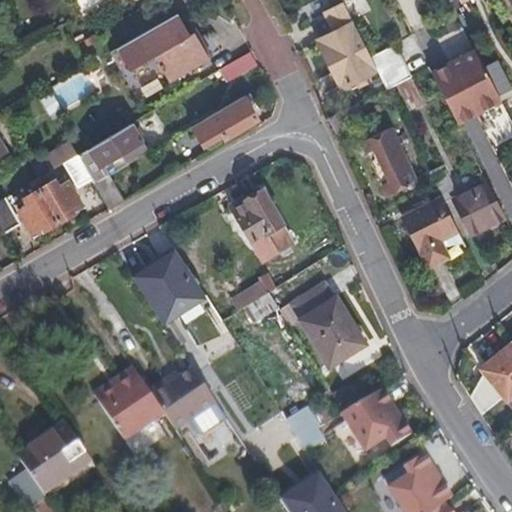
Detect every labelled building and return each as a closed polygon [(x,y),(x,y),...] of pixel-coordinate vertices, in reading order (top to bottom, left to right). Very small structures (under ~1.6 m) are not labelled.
[(371,57),(353,22),(344,4),(313,20),(322,38),(318,41),(342,89),(377,71),(371,57)] [(155,57),(170,83),(210,60),(195,32),(190,35),(178,14),(117,48),(130,71),(155,57)] [(396,45),(371,57),(377,71),(379,74),(404,61),(396,45)] [(475,50),(432,72),(458,124),(502,101),(475,50)] [(257,63),(251,52),(225,68),(221,70),(226,82),(231,79),(257,63)] [(412,77),(404,61),(379,74),(387,90),(412,77)] [(52,120),(110,85),(98,64),(38,97),(52,120)] [(413,79),(397,87),(410,111),(424,104),(413,79)] [(245,96),(192,127),(204,146),(222,135),(225,139),(258,119),(245,96)] [(367,120),(359,104),(329,118),(336,133),(367,120)] [(92,178),(95,184),(109,176),(102,165),(122,154),(127,161),(147,149),(133,124),(79,155),(92,178)] [(418,182),(392,127),(361,141),(387,196),(418,182)] [(92,178),(79,155),(64,164),(78,187),(92,178)] [(441,198),(445,204),(453,199),(458,197),(443,165),(429,172),(436,187),(441,198)] [(428,171),(420,175),(428,191),(436,187),(429,172),(428,171)] [(95,184),(110,209),(125,200),(110,175),(109,176),(95,184)] [(40,178),(35,181),(40,189),(45,186),(40,178)] [(82,205),(68,181),(59,187),(55,180),(45,186),(40,189),(60,223),(74,214),(72,211),(82,205)] [(30,184),(34,192),(40,189),(35,181),(30,184)] [(506,217),(488,182),(458,197),(453,199),(471,234),(506,217)] [(60,223),(40,189),(34,192),(25,198),(29,204),(19,210),(33,234),(43,228),(45,231),(60,223)] [(295,242),(263,190),(231,209),(245,232),(248,231),(266,260),(295,242)] [(20,223),(5,198),(0,200),(0,221),(6,232),(20,223)] [(441,198),(404,217),(429,267),(448,258),(447,254),(440,240),(458,232),(458,231),(445,204),(441,198)] [(464,245),(458,232),(440,240),(447,254),(464,245)] [(128,268),(155,322),(203,298),(177,244),(128,268)] [(278,286),(269,272),(260,277),(262,280),(269,292),(278,286)] [(269,292),(262,280),(232,298),(239,310),(246,306),(269,292)] [(290,325),(300,319),(337,296),(327,280),(280,309),(290,325)] [(269,292),(246,306),(255,322),(279,307),(269,292)] [(300,319),(330,367),(367,344),(337,296),(300,319)] [(511,343),(481,368),(507,400),(511,395),(511,343)] [(166,379),(149,391),(164,413),(175,430),(216,403),(193,367),(169,384),(166,379)] [(149,391),(134,368),(94,394),(124,440),(164,413),(149,391)] [(360,403),(348,384),(333,394),(344,413),(360,403)] [(391,448),(411,436),(401,418),(393,406),(383,389),(360,403),(344,413),(342,414),(365,452),(386,440),(391,448)] [(303,451),(326,437),(306,404),(283,418),(303,451)] [(91,461),(65,422),(17,455),(28,471),(44,493),(91,461)] [(235,436),(213,429),(205,453),(227,461),(235,436)] [(432,511),(445,502),(451,498),(441,481),(438,483),(431,470),(434,468),(424,452),(404,464),(409,473),(388,486),(403,511),(432,511)] [(431,470),(438,483),(441,481),(434,468),(431,470)] [(44,493),(28,471),(12,482),(31,509),(47,498),(44,493)] [(346,511),(319,471),(279,497),(289,511),(346,511)] [(452,511),(445,502),(432,511),(452,511)]
